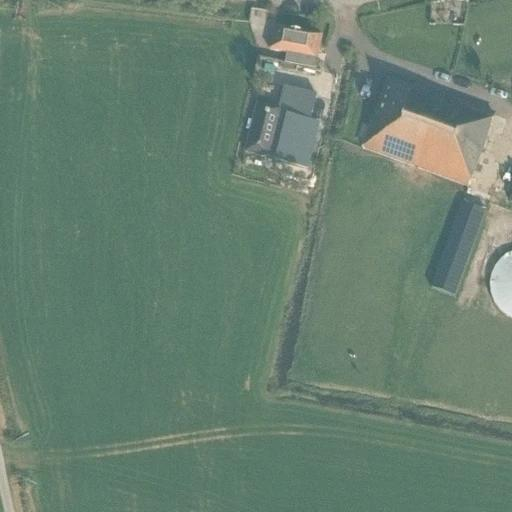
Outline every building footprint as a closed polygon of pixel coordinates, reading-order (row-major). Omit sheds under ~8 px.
[(285,64),(315,70),(317,61),(318,61),(323,37),(275,27),(270,51),(287,54),(285,64)] [(363,150),(468,188),(494,116),(415,87),(414,90),(387,80),(363,150)] [(303,112),(307,97),(307,95),(286,90),(280,112),(256,105),(244,153),(297,166),(311,169),(319,133),(306,129),(305,128),(309,114),(303,112)] [(432,289),(455,297),(484,212),(461,204),(432,289)] [(511,252),(511,253),(508,254),(505,256),(503,258),(500,261),(498,263),(496,266),(494,269),(493,272),(491,275),(491,278),(490,282),(490,285),(490,288),(491,291),(491,295),(493,299),(494,302),(496,305),(498,308),(501,311),(503,313),(507,316),(510,317),(511,318),(511,252)]
